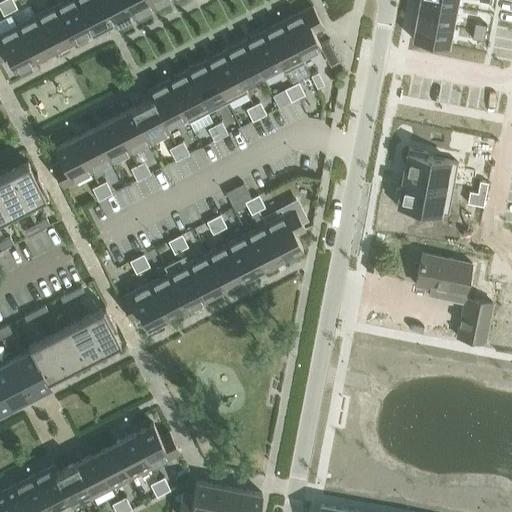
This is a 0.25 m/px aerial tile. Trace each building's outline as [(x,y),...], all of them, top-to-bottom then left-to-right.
[(11,11),(5,0),(2,0),(0,1),(0,6),(4,15),(11,11)] [(5,0),(11,11),(18,8),(13,0),(5,0)] [(78,0),(65,0),(56,5),(74,39),(93,29),(78,0)] [(78,0),(93,29),(112,19),(102,0),(78,0)] [(116,27),(136,17),(127,0),(102,0),(112,19),(116,27)] [(127,0),(136,17),(155,7),(151,0),(127,0)] [(420,0),(419,0),(416,19),(452,26),(456,7),(420,0)] [(37,15),(54,49),(74,39),(56,5),(37,15)] [(313,5),(283,20),(305,62),(306,61),(302,54),(321,44),(315,31),(324,26),(313,5)] [(54,49),(37,15),(18,24),(35,59),(54,49)] [(416,19),(413,39),(449,46),(452,26),(416,19)] [(305,62),(283,20),(264,30),(286,72),(305,62)] [(475,22),(474,30),(486,32),(487,24),(475,22)] [(18,24),(0,33),(0,60),(9,56),(16,69),(35,59),(18,24)] [(245,40),(263,74),(280,65),(284,73),(286,72),(264,30),(245,40)] [(474,30),(472,37),(484,39),(486,32),(474,30)] [(226,50),(247,92),(248,91),(245,84),(263,74),(245,40),(226,50)] [(247,92),(226,50),(206,60),(228,102),(247,92)] [(228,102),(206,60),(187,70),(209,112),(228,102)] [(209,112),(187,70),(168,80),(190,121),(209,112)] [(311,75),(318,87),(325,84),(318,71),(311,75)] [(190,121),(168,80),(149,90),(170,131),(171,131),(167,124),(184,115),(188,122),(190,121)] [(292,86),(299,98),(305,94),(299,82),(292,86)] [(292,86),(286,89),(292,101),(299,98),(292,86)] [(129,99),(151,141),(170,131),(149,90),(129,99)] [(151,141),(129,99),(123,103),(127,110),(114,117),(131,151),(151,141)] [(254,105),(260,117),(267,114),(261,102),(254,105)] [(253,121),(260,117),(254,105),(247,109),(253,121)] [(95,127),(112,161),(131,151),(114,117),(95,127)] [(215,125),(222,137),(229,134),(222,121),(215,125)] [(215,125),(208,128),(215,141),(222,137),(215,125)] [(75,137),(93,171),(112,161),(95,127),(75,137)] [(93,171),(75,137),(55,147),(61,160),(52,165),(63,187),(93,171)] [(177,145),(183,157),(190,153),(184,141),(177,145)] [(176,160),(183,157),(177,145),(170,148),(176,160)] [(409,148),(404,178),(453,188),(458,162),(427,156),(428,152),(409,148)] [(28,160),(9,170),(27,205),(49,193),(37,172),(35,173),(28,160)] [(138,164),(144,177),(151,173),(145,161),(138,164)] [(137,180),(144,177),(138,164),(131,168),(137,180)] [(9,170),(0,174),(0,196),(9,214),(27,205),(9,170)] [(397,187),(394,203),(449,214),(453,188),(404,178),(402,188),(397,187)] [(106,180),(100,184),(106,197),(113,193),(106,180)] [(481,181),(478,193),(486,194),(488,182),(481,181)] [(93,187),(99,200),(106,197),(100,184),(93,187)] [(470,191),(468,203),(484,206),(486,194),(478,193),(470,191)] [(259,194),(252,198),(259,210),(266,207),(259,194)] [(0,196),(0,218),(9,214),(0,196)] [(252,214),(259,210),(252,198),(245,201),(252,214)] [(266,223),(275,241),(284,257),(303,247),(297,234),(306,229),(295,208),(266,223)] [(221,214),(214,217),(220,230),(227,226),(221,214)] [(220,230),(214,217),(207,221),(213,233),(220,230)] [(46,218),(36,223),(39,229),(49,224),(46,218)] [(36,223),(26,228),(29,234),(39,229),(36,223)] [(275,241),(266,223),(247,233),(264,267),(284,257),(275,241)] [(264,267),(247,233),(227,243),(245,277),(264,267)] [(182,234),(175,237),(182,250),(189,246),(182,234)] [(10,236),(0,241),(0,244),(2,249),(14,243),(10,236)] [(182,250),(175,237),(169,241),(175,253),(182,250)] [(208,252),(226,287),(245,277),(227,243),(208,252)] [(416,283),(431,287),(429,295),(465,303),(457,336),(484,343),(493,304),(464,297),(472,263),(422,251),(416,283)] [(185,255),(206,297),(226,287),(208,252),(190,262),(186,254),(185,255)] [(144,269),(150,266),(144,253),(137,257),(144,269)] [(206,297),(185,255),(166,265),(187,306),(206,297)] [(144,269),(137,257),(130,260),(137,273),(144,269)] [(369,261),(367,269),(379,272),(381,263),(369,261)] [(150,282),(168,316),(187,306),(166,265),(164,266),(168,273),(150,282)] [(120,298),(131,319),(141,314),(147,327),(168,316),(150,282),(120,298)] [(81,285),(71,290),(74,298),(85,293),(81,285)] [(71,290),(61,296),(64,303),(74,298),(71,290)] [(45,303),(34,309),(38,316),(50,311),(45,303)] [(117,326),(106,304),(84,316),(101,349),(120,340),(114,328),(117,326)] [(34,309),(24,315),(27,322),(38,316),(34,309)] [(101,349),(84,316),(66,325),(83,358),(101,349)] [(8,323),(0,327),(0,333),(1,336),(11,330),(8,323)] [(83,358),(66,325),(48,335),(65,368),(83,358)] [(30,344),(30,348),(46,377),(65,368),(48,335),(30,344)] [(46,377),(30,348),(12,357),(32,396),(51,386),(46,377)] [(32,396),(12,357),(0,363),(0,380),(13,406),(32,396)] [(0,412),(13,406),(0,380),(0,412)] [(133,432),(151,467),(181,452),(170,430),(160,435),(154,422),(133,432)] [(132,477),(151,467),(133,432),(114,442),(132,477)] [(113,487),(132,477),(114,442),(95,452),(113,487)] [(95,452),(75,462),(93,497),(113,487),(95,452)] [(75,462),(57,472),(56,472),(70,499),(69,500),(73,507),(93,497),(75,462)] [(53,464),(33,475),(50,509),(69,500),(70,499),(56,472),(57,472),(53,464)] [(33,475),(14,485),(27,511),(44,511),(50,509),(33,475)] [(158,480),(164,493),(171,489),(165,477),(158,480)] [(164,493),(158,480),(151,484),(157,496),(164,493)] [(213,511),(219,484),(196,480),(194,494),(183,492),(178,511),(213,511)] [(235,511),(240,488),(219,484),(213,511),(235,511)] [(27,511),(14,485),(0,491),(0,505),(3,511),(27,511)] [(235,511),(258,511),(262,492),(240,488),(235,511)] [(126,496),(119,500),(125,511),(126,511),(132,509),(126,496)] [(125,511),(119,500),(112,503),(116,511),(125,511)]
